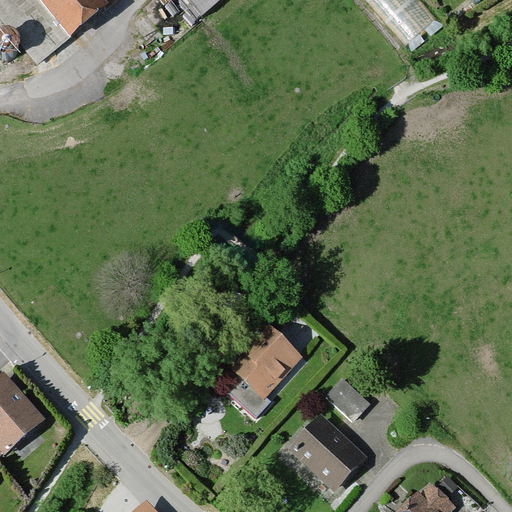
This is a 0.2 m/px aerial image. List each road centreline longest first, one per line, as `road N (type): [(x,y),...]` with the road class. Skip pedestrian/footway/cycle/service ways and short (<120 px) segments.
road 1 (residential): [(184,511),(69,398),(0,315)]
road 2 (residential): [(350,511),(386,469),(427,454),(463,461),(509,511)]
